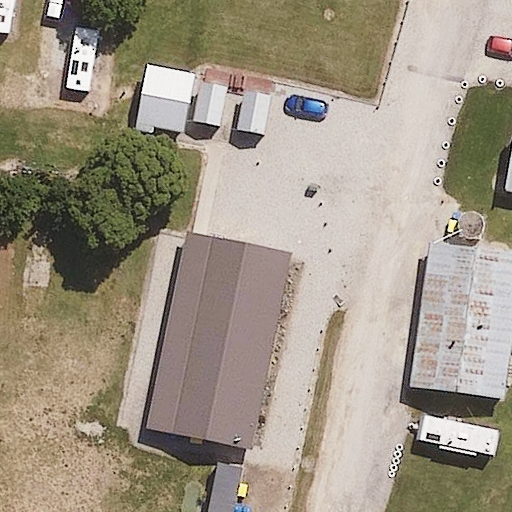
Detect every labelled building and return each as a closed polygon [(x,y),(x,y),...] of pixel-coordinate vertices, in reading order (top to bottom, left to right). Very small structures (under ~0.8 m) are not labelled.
[(42,41),(13,37),(7,85),(36,89),(42,41)] [(205,63),(148,56),(140,119),(189,125),(191,113),(222,117),(226,81),(203,78),(205,63)] [(282,87),(241,80),(235,121),(276,128),(282,87)] [(511,117),(511,118),(500,185),(511,187),(511,117)] [(511,386),(511,240),(434,231),(415,374),(511,387),(511,386)] [(279,268),(164,245),(126,439),(240,461),(279,268)]
